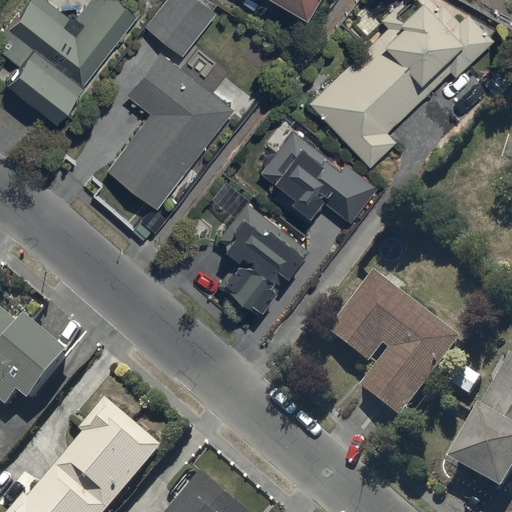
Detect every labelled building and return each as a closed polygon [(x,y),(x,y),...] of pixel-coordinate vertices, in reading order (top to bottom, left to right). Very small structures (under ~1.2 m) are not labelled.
[(0,43),(16,56),(8,70),(57,107),(140,1),(139,0),(85,0),(76,12),(71,8),(69,10),(56,0),(21,0),(0,27),(0,43)] [(159,0),(145,20),(183,49),(216,6),(208,0),(159,0)] [(311,96),(368,160),(395,135),(387,125),(449,64),(454,69),(491,32),(468,8),(461,15),(445,0),(439,0),(438,1),(437,0),(395,0),(380,14),(387,22),(311,96)] [(149,106),(109,159),(156,199),(231,109),(239,117),(252,101),(225,78),(216,89),(161,43),(125,85),(149,106)] [(279,180),(273,188),(310,217),(326,197),(350,216),(378,181),(345,156),(342,160),(289,118),(270,142),(274,145),(259,164),(279,180)] [(248,243),(219,277),(257,310),(309,244),(244,194),(247,191),(227,174),(212,192),(235,211),(220,228),(239,245),(243,240),(248,243)] [(461,335),(373,267),(330,328),(371,360),(384,343),(392,349),(365,384),(401,412),(461,335)] [(33,397),(72,349),(29,314),(23,322),(3,306),(0,308),(0,396),(9,404),(22,388),(33,397)] [(511,354),(511,355),(455,457),(508,486),(511,478),(511,354)] [(27,494),(11,511),(107,511),(165,445),(109,397),(82,429),(86,433),(31,498),(27,494)] [(252,511),(208,471),(171,511),(252,511)]
